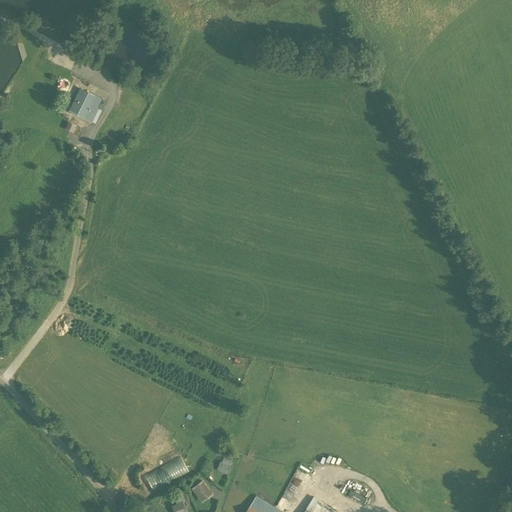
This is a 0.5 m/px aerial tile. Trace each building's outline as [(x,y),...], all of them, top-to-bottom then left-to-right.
[(99,41),(93,40),(91,46),(90,52),(96,53),(98,47),(99,41)] [(73,113),(84,91),(79,89),(69,111),(73,113)] [(100,98),(84,91),(73,113),(94,123),(101,109),(97,106),(100,98)] [(226,473),(233,458),(216,450),(212,458),(218,461),(215,467),(226,473)] [(189,487),(200,501),(211,492),(201,478),(189,487)] [(167,498),(173,511),(186,511),(182,502),(188,498),(184,489),(167,498)] [(313,496),(305,509),(309,511),(316,511),(322,503),(313,496)]
